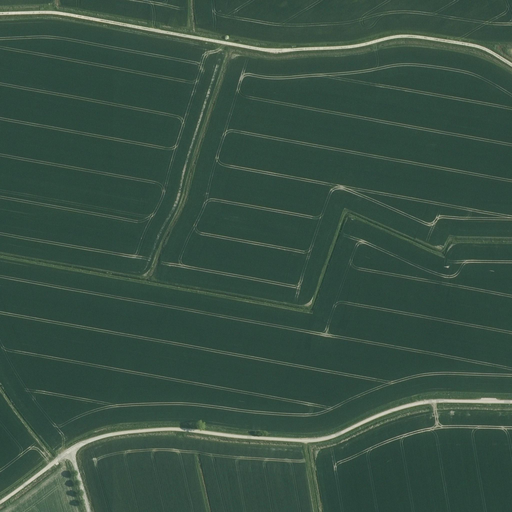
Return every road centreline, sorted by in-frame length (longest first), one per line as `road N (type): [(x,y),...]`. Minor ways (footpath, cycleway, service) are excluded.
road 1 (unclassified): [(511,401),(418,403),(321,439),(171,428),(108,434),(81,443),(0,502)]
road 2 (track): [(0,12),(61,14),(252,48),(420,38),(468,43),(511,65)]
